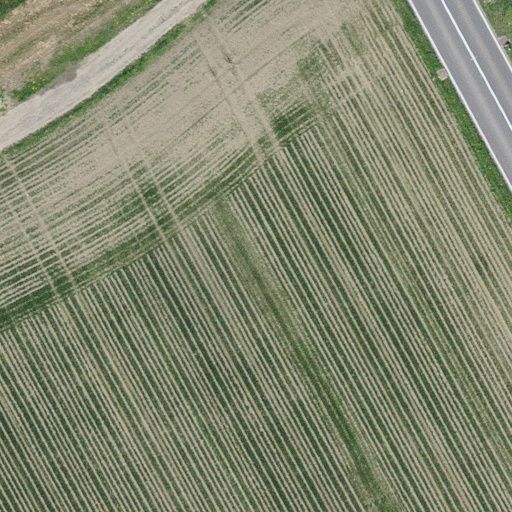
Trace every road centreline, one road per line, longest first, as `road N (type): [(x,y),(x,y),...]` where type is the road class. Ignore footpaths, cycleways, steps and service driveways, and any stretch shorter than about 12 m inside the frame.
road 1 (track): [(0,119),(172,0)]
road 2 (primary): [(438,0),(511,137)]
